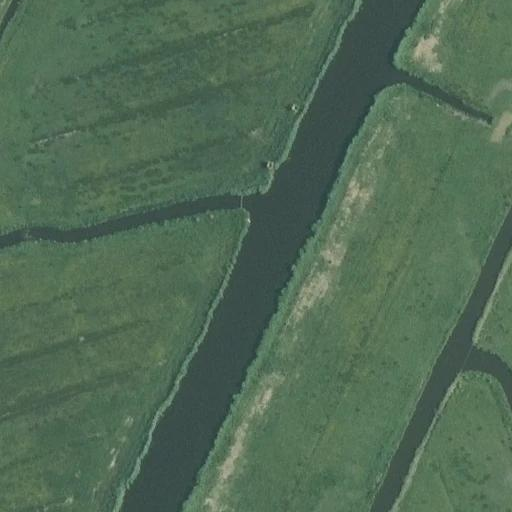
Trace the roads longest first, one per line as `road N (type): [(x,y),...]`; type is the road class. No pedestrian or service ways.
road 1 (track): [(88,511),(205,250),(192,239),(0,264)]
road 2 (track): [(303,511),(511,112)]
